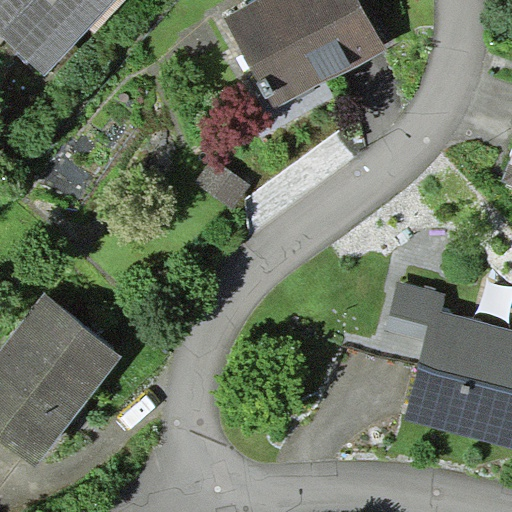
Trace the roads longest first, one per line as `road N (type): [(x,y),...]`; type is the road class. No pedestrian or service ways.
road 1 (residential): [(211,496),(196,418),(200,364),(215,317),(267,252),(427,125),(449,89),(461,0)]
road 2 (residential): [(211,496),(344,489),(435,495),(503,511)]
